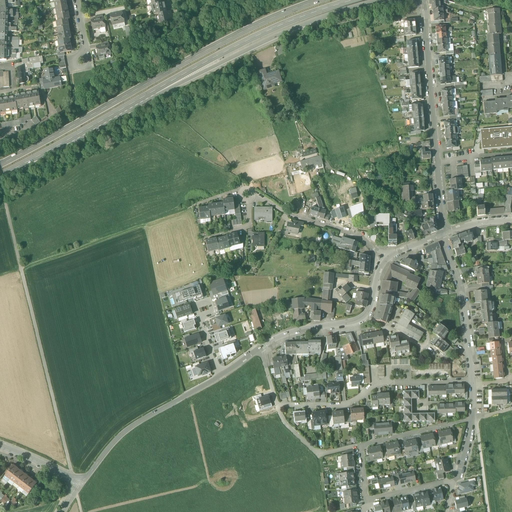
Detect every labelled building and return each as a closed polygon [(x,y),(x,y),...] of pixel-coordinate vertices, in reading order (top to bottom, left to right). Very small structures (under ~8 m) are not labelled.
[(65,0),(54,2),(56,9),(67,7),(66,3),(65,0)] [(159,4),(152,5),(154,15),(159,14),(166,12),(164,3),(159,4)] [(67,7),(56,9),(57,15),(67,13),(67,10),(68,10),(67,7)] [(166,12),(159,14),(160,18),(159,19),(160,24),(168,22),(167,22),(172,21),(170,12),(166,12)] [(67,13),(57,15),(58,21),(67,20),(69,19),(69,16),(68,16),(67,13)] [(122,13),(111,15),(112,18),(111,20),(112,25),(124,22),(123,20),(125,20),(124,16),(122,16),(122,13)] [(499,14),(489,15),(490,20),(489,20),(490,30),(491,35),(498,34),(501,34),(499,14)] [(103,18),(96,20),(91,21),(92,25),(92,26),(93,27),(92,28),(93,28),(93,30),(98,29),(99,29),(100,28),(105,27),(103,18)] [(58,21),(56,22),(57,28),(69,26),(68,22),(67,22),(67,20),(58,21)] [(414,20),(401,22),(402,26),(404,26),(404,28),(404,29),(415,28),(414,20)] [(57,28),(58,34),(70,32),(69,26),(57,28)] [(415,28),(404,29),(405,34),(404,34),(404,35),(404,36),(416,35),(415,28)] [(70,32),(58,34),(59,41),(69,39),(71,39),(70,32)] [(491,35),(488,35),(488,41),(487,41),(488,50),(489,50),(490,56),(499,55),(498,34),(491,35)] [(59,41),(58,41),(59,47),(70,45),(69,42),(70,42),(69,39),(59,41)] [(70,45),(59,47),(60,54),(64,53),(71,52),(71,48),(70,48),(70,45)] [(108,45),(101,46),(101,47),(97,48),(98,56),(103,55),(104,56),(105,55),(110,54),(108,45)] [(499,55),(490,56),(490,61),(489,61),(490,71),(491,71),(491,76),(496,76),(499,75),(501,75),(499,55)] [(36,58),(25,60),(22,60),(23,67),(23,70),(28,69),(37,68),(36,58)] [(53,68),(44,70),(46,80),(43,81),(44,87),(61,83),(60,78),(55,79),(53,68)] [(278,72),(266,75),(265,70),(259,72),(260,74),(262,82),(265,89),(274,86),(273,83),(281,81),(278,72)] [(38,91),(32,92),(35,106),(41,105),(38,91)] [(35,106),(32,92),(26,93),(29,107),(35,106)] [(29,107),(26,93),(20,94),(23,108),(29,107)] [(20,94),(15,95),(15,96),(17,109),(23,108),(20,94)] [(15,96),(9,97),(11,111),(17,110),(17,109),(15,96)] [(507,99),(495,100),(495,102),(496,112),(508,111),(508,109),(511,108),(511,96),(507,97),(507,99)] [(9,97),(3,98),(5,112),(11,111),(9,97)] [(495,102),(483,103),(484,115),(496,114),(496,112),(495,102)] [(511,127),(480,130),(482,150),(511,147),(511,127)] [(302,153),(303,158),(316,154),(315,149),(302,153)] [(430,152),(425,153),(424,150),(422,150),(423,159),(431,159),(430,152)] [(321,156),(300,162),(302,169),(315,165),(322,163),(323,163),(321,156)] [(413,186),(402,187),(402,196),(411,195),(411,191),(413,191),(413,186)] [(415,198),(411,198),(411,195),(402,196),(403,202),(409,203),(409,206),(415,206),(415,205),(415,200),(415,198)] [(432,195),(423,196),(423,201),(422,201),(422,199),(421,199),(415,200),(415,205),(421,204),(433,202),(432,195)] [(448,202),(447,203),(448,211),(455,211),(459,210),(458,201),(448,202)] [(433,202),(421,204),(422,210),(434,209),(433,202)] [(353,218),(353,219),(362,216),(360,210),(363,209),(361,204),(350,208),(350,209),(353,218)] [(480,207),(477,207),(477,216),(485,215),(484,206),(480,207)] [(319,209),(312,207),(311,209),(310,215),(317,217),(317,218),(319,209)] [(414,210),(410,208),(410,209),(407,207),(405,212),(407,213),(413,216),(414,216),(414,210)] [(272,208),(258,208),(258,218),(264,218),(264,217),(266,217),(266,222),(272,222),(272,208)] [(337,217),(338,220),(346,217),(343,208),(335,210),(335,211),(337,217)] [(323,210),(319,209),(317,218),(324,219),(325,215),(326,211),(324,210),(323,210)] [(408,216),(391,209),(389,213),(405,222),(408,216)] [(376,216),(376,225),(388,225),(389,225),(389,219),(389,215),(376,215),(376,216)] [(368,216),(369,228),(376,228),(376,225),(376,216),(368,216)] [(435,217),(430,219),(431,222),(429,223),(427,224),(427,225),(430,233),(436,232),(437,230),(435,217)] [(299,226),(293,224),(291,226),(288,225),(287,228),(286,228),(286,232),(297,234),(299,226)] [(403,225),(402,233),(401,233),(400,236),(405,236),(405,235),(405,233),(408,225),(403,225)] [(425,226),(421,227),(424,236),(430,233),(427,225),(425,226)] [(411,231),(405,233),(405,235),(405,236),(407,242),(414,239),(411,231)] [(469,232),(457,236),(460,244),(462,244),(466,243),(467,245),(469,245),(468,243),(472,241),(469,232)] [(503,241),(507,240),(511,240),(511,232),(503,232),(503,239),(503,240),(503,241)] [(238,238),(237,233),(232,234),(235,246),(240,245),(238,238)] [(232,234),(226,236),(230,248),(230,247),(235,246),(232,234)] [(226,237),(221,238),(224,250),(230,248),(226,236),(226,237)] [(258,236),(253,236),(253,247),(264,247),(264,236),(258,236)] [(457,236),(449,239),(452,250),(454,249),(458,248),(457,245),(460,244),(457,236)] [(216,238),(211,239),(214,251),(219,250),(219,251),(216,238)] [(221,238),(216,239),(216,238),(219,251),(224,250),(221,238)] [(211,239),(205,241),(208,252),(214,251),(211,239)] [(358,243),(347,239),(345,245),(349,246),(349,245),(356,248),(358,243)] [(438,243),(425,249),(426,254),(431,252),(435,250),(440,248),(438,243)] [(460,244),(457,245),(458,248),(454,249),(456,256),(465,254),(463,246),(462,244),(460,244)] [(349,246),(345,245),(343,249),(350,251),(355,253),(355,252),(356,248),(349,245),(349,246)] [(446,266),(440,248),(435,250),(437,264),(438,266),(441,266),(446,266)] [(370,257),(360,255),(359,261),(359,262),(360,262),(365,263),(370,263),(370,257)] [(418,265),(408,260),(407,261),(404,259),(403,260),(402,262),(401,262),(400,265),(411,270),(415,271),(418,265)] [(400,265),(395,262),(391,265),(409,273),(411,270),(400,265)] [(409,273),(391,265),(386,274),(405,282),(409,274),(409,273)] [(418,265),(415,271),(420,274),(423,267),(418,265)] [(483,269),(476,270),(475,271),(475,272),(476,273),(476,277),(477,277),(488,276),(488,269),(483,269)] [(333,274),(325,273),(324,284),(332,285),(332,276),(333,274)] [(409,274),(405,282),(404,284),(404,285),(414,289),(415,290),(416,289),(420,280),(409,274)] [(488,276),(477,277),(478,284),(481,284),(489,283),(488,276)] [(435,279),(428,278),(426,287),(430,287),(430,285),(433,285),(435,279)] [(441,280),(435,279),(433,285),(435,286),(435,289),(439,290),(441,280)] [(211,284),(214,294),(225,291),(222,280),(214,282),(214,283),(211,284)] [(391,282),(383,281),(382,291),(390,292),(391,282)] [(340,291),(337,293),(341,298),(346,294),(350,290),(346,285),(340,291)] [(203,298),(199,286),(179,292),(180,296),(177,298),(179,303),(196,298),(197,300),(203,298)] [(323,289),(322,301),(324,301),(329,302),(330,290),(323,289)] [(415,290),(414,289),(411,294),(416,297),(420,292),(416,289),(415,290)] [(485,291),(474,292),(475,303),(480,302),(486,302),(485,291)] [(357,292),(355,299),(357,300),(360,300),(367,302),(368,294),(357,292)] [(411,294),(409,293),(408,294),(405,298),(407,299),(413,302),(416,297),(411,294)] [(350,299),(346,294),(341,298),(346,303),(350,299)] [(394,297),(382,295),(380,305),(391,307),(392,307),(394,297)] [(304,298),(292,300),(292,301),(293,310),(300,309),(303,309),(304,305),(304,298)] [(322,301),(304,298),(304,305),(312,306),(311,309),(316,309),(316,307),(321,307),(324,307),(324,301),(322,301)] [(219,311),(229,308),(226,299),(223,300),(215,302),(219,311)] [(292,301),(282,302),(283,311),(293,310),(292,301)] [(329,302),(324,301),(324,307),(323,313),(331,313),(332,302),(329,302)] [(486,302),(480,302),(481,313),(491,312),(490,301),(486,302)] [(391,307),(380,305),(376,320),(386,324),(391,307)] [(178,319),(192,315),(189,306),(175,311),(178,319)] [(255,309),(249,311),(255,331),(262,328),(255,309)] [(414,315),(406,309),(401,317),(410,322),(414,315)] [(491,312),(481,313),(483,324),(487,323),(493,323),(491,312)] [(298,313),(293,314),(294,323),(303,321),(303,316),(299,317),(298,313)] [(228,324),(225,316),(210,321),(213,329),(220,327),(228,324)] [(407,328),(408,325),(410,322),(401,317),(398,323),(407,328)] [(185,333),(197,329),(194,320),(187,323),(182,324),(185,333)] [(493,323),(487,323),(488,331),(498,330),(497,322),(493,323)] [(407,328),(398,323),(394,328),(403,334),(407,328)] [(449,332),(439,324),(432,333),(439,338),(442,340),(449,332)] [(423,333),(408,325),(407,328),(403,334),(418,342),(423,333)] [(231,339),(228,330),(222,332),(214,335),(217,343),(231,339)] [(488,331),(489,338),(499,337),(498,330),(488,331)] [(383,338),(382,332),(372,334),(373,344),(383,342),(383,338)] [(355,342),(351,333),(345,334),(350,344),(354,342),(355,342)] [(188,348),(201,343),(198,334),(190,337),(185,339),(188,348)] [(372,334),(362,335),(363,341),(364,345),(373,344),(372,334)] [(458,339),(453,335),(450,340),(454,344),(458,339)] [(335,336),(327,337),(328,345),(337,343),(335,336)] [(398,336),(389,337),(389,342),(391,351),(395,350),(396,355),(406,353),(406,352),(409,351),(409,347),(408,341),(399,342),(398,336)] [(442,340),(439,338),(433,346),(443,353),(448,345),(442,340)] [(350,344),(342,348),(346,355),(347,354),(357,350),(354,342),(350,344)] [(498,342),(489,343),(487,344),(487,350),(487,351),(490,350),(490,351),(499,350),(499,348),(500,348),(500,347),(500,345),(500,344),(499,345),(498,342)] [(296,343),(285,343),(286,355),(288,355),(296,354),(296,343)] [(236,353),(233,344),(228,346),(219,349),(223,361),(228,359),(226,356),(236,353)] [(195,361),(206,357),(203,349),(198,350),(192,352),(195,361)] [(499,350),(490,351),(491,358),(492,358),(500,357),(499,357),(500,357),(500,355),(501,355),(501,354),(501,352),(500,351),(499,351),(499,350)] [(500,357),(492,358),(492,365),(502,364),(501,362),(502,362),(503,362),(502,359),(501,359),(501,357),(500,357),(499,357),(500,357)] [(277,358),(272,359),(275,375),(280,374),(279,368),(277,358)] [(210,372),(208,364),(203,365),(200,366),(195,368),(198,376),(202,375),(203,376),(207,374),(206,373),(210,372)] [(502,364),(492,365),(493,372),(502,371),(502,369),(503,369),(503,368),(503,366),(502,365),(502,366),(502,364)] [(502,371),(493,372),(494,379),(503,378),(503,377),(504,376),(504,374),(503,373),(502,373),(502,371)] [(360,377),(350,378),(350,383),(351,383),(352,387),(359,386),(359,382),(360,382),(360,377)] [(338,383),(327,384),(328,389),(331,388),(331,393),(335,393),(339,393),(338,392),(340,392),(338,383)] [(455,385),(448,385),(448,386),(446,386),(446,394),(453,394),(452,393),(455,392),(455,385)] [(461,385),(455,385),(455,392),(458,392),(458,394),(464,394),(464,389),(464,386),(461,386),(461,385)] [(434,388),(434,386),(428,387),(428,394),(431,394),(431,396),(437,395),(437,388),(434,388)] [(446,386),(439,386),(439,388),(437,388),(437,395),(444,395),(444,394),(446,394),(446,386)] [(375,396),(371,396),(371,403),(372,408),(378,407),(378,406),(384,405),(383,394),(377,394),(377,396),(375,396)] [(262,397),(256,399),(259,410),(272,407),(268,395),(262,397)] [(464,403),(458,403),(458,404),(455,404),(455,412),(462,412),(462,410),(465,410),(464,403)] [(446,404),(440,404),(440,406),(437,406),(437,414),(444,414),(444,412),(446,412),(446,406),(446,404)] [(455,412),(455,404),(449,404),(449,406),(446,406),(446,412),(446,413),(453,413),(453,412),(455,412)] [(363,407),(355,408),(356,420),(364,420),(363,411),(363,407)] [(302,412),(300,412),(293,413),(294,419),(294,423),(301,422),(301,424),(307,423),(306,416),(305,416),(305,411),(302,412)] [(450,430),(444,431),(447,443),(452,442),(451,437),(450,430)] [(444,431),(438,433),(440,440),(441,444),(447,443),(444,431)] [(434,441),(432,434),(426,435),(429,447),(435,446),(434,441)] [(426,435),(421,437),(423,446),(423,449),(429,447),(426,435)] [(415,440),(409,442),(412,453),(418,452),(417,447),(415,440)] [(399,451),(397,442),(391,444),(394,455),(400,454),(399,451)] [(412,453),(409,442),(403,443),(405,450),(406,455),(412,453)] [(391,444),(386,445),(387,452),(388,457),(394,455),(391,444)] [(380,446),(374,448),(377,460),(382,458),(381,453),(380,446)] [(374,448),(368,449),(370,456),(371,461),(377,460),(374,448)] [(440,461),(435,462),(436,468),(448,465),(447,459),(440,461)] [(13,465),(5,475),(10,479),(17,469),(13,465)] [(448,465),(436,468),(438,474),(442,473),(449,471),(448,465)] [(17,469),(10,479),(15,482),(22,473),(17,469)] [(414,472),(406,474),(408,483),(416,481),(414,476),(414,472)] [(22,473),(15,482),(19,486),(27,476),(22,473)] [(406,474),(398,476),(399,479),(400,485),(408,483),(406,474)] [(32,480),(27,476),(19,486),(24,490),(32,480)] [(393,477),(385,479),(387,488),(395,486),(393,481),(393,477)] [(378,481),(378,484),(380,489),(387,488),(385,479),(378,481)] [(36,483),(32,480),(24,490),(29,493),(36,483)] [(474,483),(473,482),(469,483),(459,485),(460,490),(458,490),(459,494),(473,491),(472,486),(474,486),(474,483)] [(440,488),(432,490),(433,493),(435,501),(435,502),(443,500),(440,488)] [(427,492),(424,493),(423,494),(422,494),(421,493),(420,494),(422,506),(423,507),(430,505),(429,503),(427,495),(427,492)] [(420,494),(413,495),(414,502),(414,503),(415,503),(416,507),(422,506),(420,494)] [(7,496),(5,495),(4,497),(1,501),(5,504),(9,500),(6,498),(7,496)] [(407,497),(400,499),(403,511),(410,510),(409,504),(407,497)] [(400,499),(393,500),(395,507),(395,511),(399,511),(403,511),(400,499)] [(459,500),(455,501),(457,510),(468,507),(466,499),(465,499),(459,500)] [(387,502),(380,503),(380,505),(382,511),(389,511),(389,509),(387,502)]
